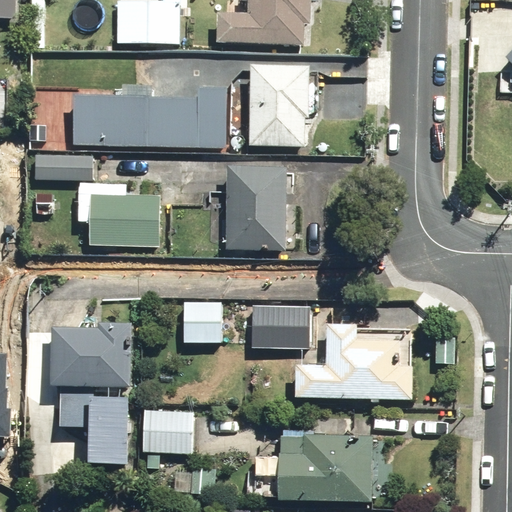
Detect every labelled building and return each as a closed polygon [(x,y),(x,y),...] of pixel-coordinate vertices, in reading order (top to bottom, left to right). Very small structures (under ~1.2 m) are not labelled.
[(0,0),(0,19),(18,20),(18,0),(0,0)] [(220,14),(219,43),(306,47),(307,26),(311,26),(312,0),(251,0),(250,15),(220,14)] [(120,2),(119,44),(181,45),(182,3),(120,2)] [(312,67),(254,66),(252,147),(306,148),(307,119),(311,119),(312,67)] [(77,98),(76,146),(229,149),(231,88),(200,87),(200,100),(77,98)] [(95,182),(95,158),(37,156),(36,181),(95,182)] [(290,168),(230,167),(228,251),(288,252),(290,168)] [(92,247),(162,249),(164,197),(128,196),(129,185),(82,184),(81,223),(92,223),(92,247)] [(22,297),(0,297),(0,344),(28,345),(29,301),(22,300),(22,297)] [(224,305),(187,303),(185,343),(223,345),(224,305)] [(312,310),(253,307),(251,350),(310,352),(312,310)] [(94,428),(95,396),(96,388),(129,389),(131,323),(83,322),(82,332),(55,331),(53,387),(62,387),(61,427),(94,428)] [(299,366),(298,398),(413,403),(414,365),(399,364),(399,344),(358,342),(358,329),(332,328),(330,368),(299,366)] [(126,466),(128,397),(95,396),(94,428),(93,465),(126,466)] [(194,411),(147,409),(144,453),(192,455),(194,411)] [(209,419),(208,434),(244,436),(245,421),(209,419)] [(376,438),(284,433),(282,469),(250,468),(248,497),(372,504),(373,496),(392,497),(394,466),(375,464),(376,438)] [(217,471),(194,470),(192,495),(215,497),(217,471)] [(150,472),(149,490),(175,492),(176,473),(150,472)]
